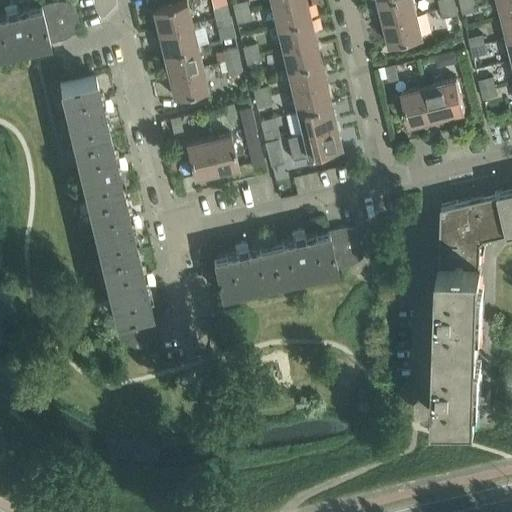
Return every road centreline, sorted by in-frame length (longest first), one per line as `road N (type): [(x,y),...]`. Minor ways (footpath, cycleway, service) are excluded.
road 1 (residential): [(165,234),(145,119),(121,28),(105,0)]
road 2 (residential): [(165,234),(391,179)]
road 3 (residential): [(421,360),(432,173)]
road 4 (residential): [(391,179),(346,0)]
